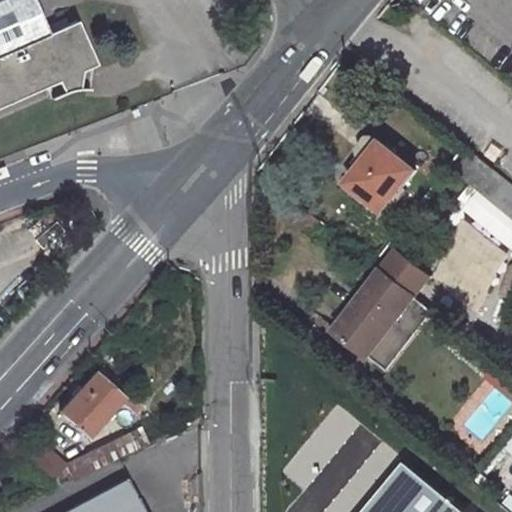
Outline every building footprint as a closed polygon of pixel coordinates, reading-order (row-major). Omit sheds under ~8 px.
[(0,0),(0,56),(42,39),(24,0),(0,0)] [(42,39),(0,56),(0,108),(96,68),(77,24),(42,39)] [(418,169),(378,139),(368,137),(358,149),(360,158),(367,163),(350,186),(386,212),(418,169)] [(511,186),(452,137),(438,153),(511,215),(511,186)] [(321,219),(302,204),(290,219),(310,233),(321,219)] [(437,269),(403,245),(367,297),(400,321),(437,269)] [(367,297),(342,330),(376,354),(400,321),(367,297)] [(87,435),(121,397),(138,412),(145,403),(94,359),(87,367),(95,373),(60,412),(87,435)] [(147,444),(141,432),(72,464),(77,477),(147,444)] [(50,490),(72,464),(39,437),(16,462),(50,490)] [(465,511),(408,463),(366,511),(465,511)] [(142,511),(125,480),(63,511),(142,511)]
